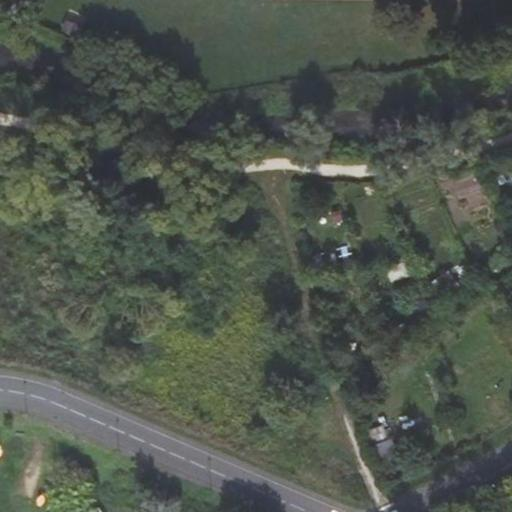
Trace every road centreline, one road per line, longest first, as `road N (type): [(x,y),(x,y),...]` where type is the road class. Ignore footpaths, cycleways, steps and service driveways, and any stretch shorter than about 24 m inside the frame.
road 1 (track): [(254,166),(278,210),(345,426),(386,511)]
road 2 (residential): [(294,511),(54,406),(0,392)]
road 3 (residential): [(511,457),(405,511)]
